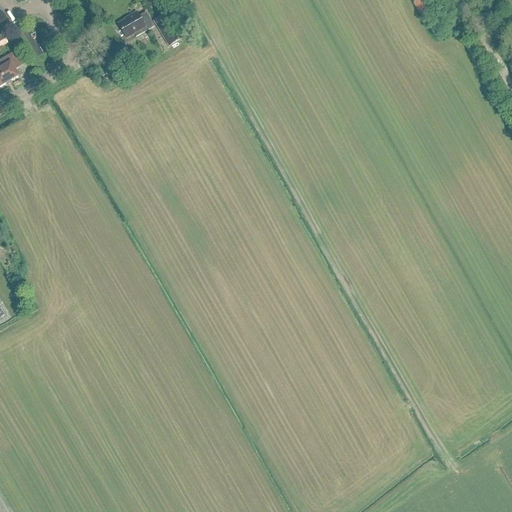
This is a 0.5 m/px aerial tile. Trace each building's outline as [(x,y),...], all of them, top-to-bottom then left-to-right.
[(426,0),(418,0),(413,3),(423,21),(435,14),(426,0)] [(187,36),(184,31),(172,10),(153,22),(168,48),(187,36)] [(154,28),(146,14),(139,18),(136,13),(129,18),(129,19),(118,25),(126,39),(134,35),(136,38),(154,28)] [(437,31),(448,24),(441,14),(430,21),(437,31)] [(32,29),(39,46),(52,40),(45,23),(32,29)] [(20,67),(13,55),(0,62),(0,63),(3,69),(0,70),(0,87),(18,77),(13,71),(20,67)] [(106,70),(111,79),(119,74),(114,65),(106,70)]
